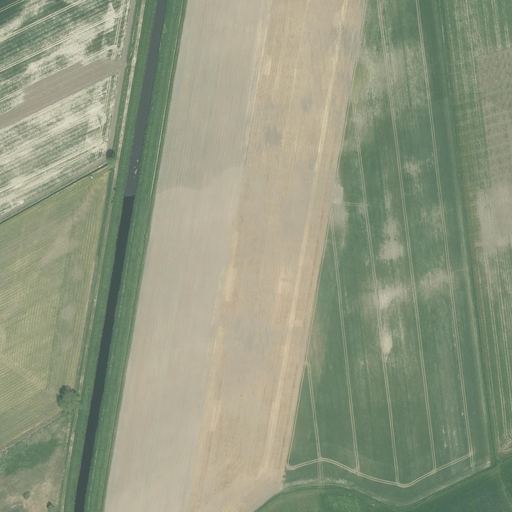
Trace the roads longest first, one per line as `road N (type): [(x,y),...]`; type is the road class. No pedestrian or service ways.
road 1 (track): [(61,511),(146,0)]
road 2 (track): [(117,164),(0,225)]
